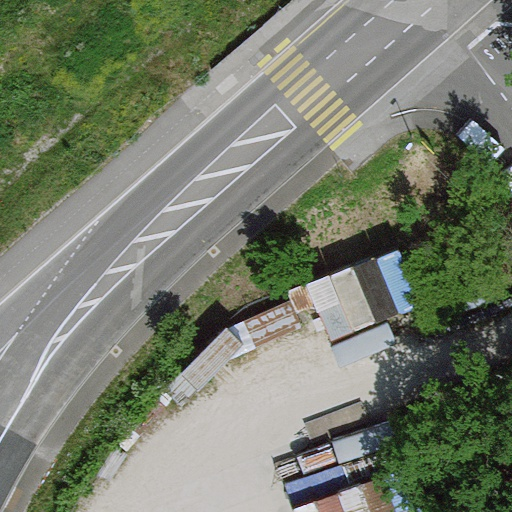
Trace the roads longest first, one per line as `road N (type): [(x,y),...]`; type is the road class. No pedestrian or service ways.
road 1 (secondary): [(77,302),(419,3)]
road 2 (unclassified): [(419,3),(511,110)]
road 3 (secondary): [(0,416),(77,302)]
